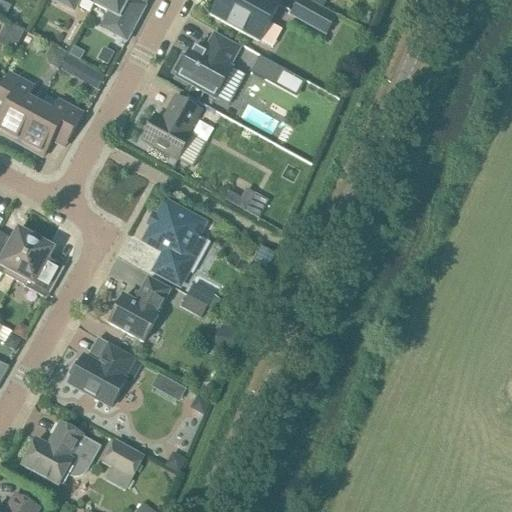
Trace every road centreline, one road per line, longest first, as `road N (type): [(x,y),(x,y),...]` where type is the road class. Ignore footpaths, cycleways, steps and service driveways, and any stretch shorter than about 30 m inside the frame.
road 1 (unclassified): [(211,511),(435,0)]
road 2 (residential): [(0,424),(95,259),(100,240),(90,222),(62,204)]
road 3 (residential): [(62,204),(172,0)]
